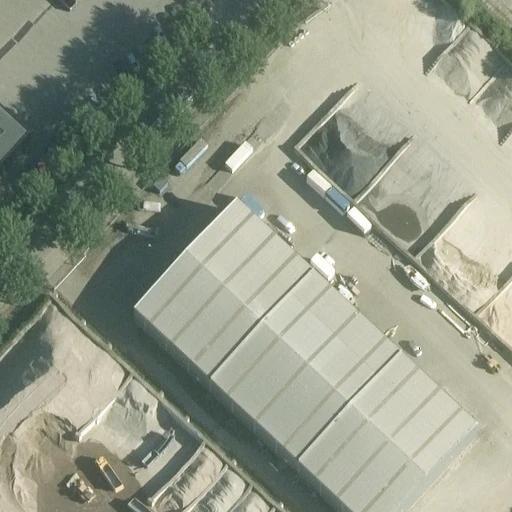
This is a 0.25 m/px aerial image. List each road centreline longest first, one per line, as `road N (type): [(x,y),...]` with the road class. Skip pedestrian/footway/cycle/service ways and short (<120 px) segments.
road 1 (unclassified): [(263,0),(0,272)]
road 2 (unknown): [(127,0),(74,79),(52,91),(29,92),(0,69)]
